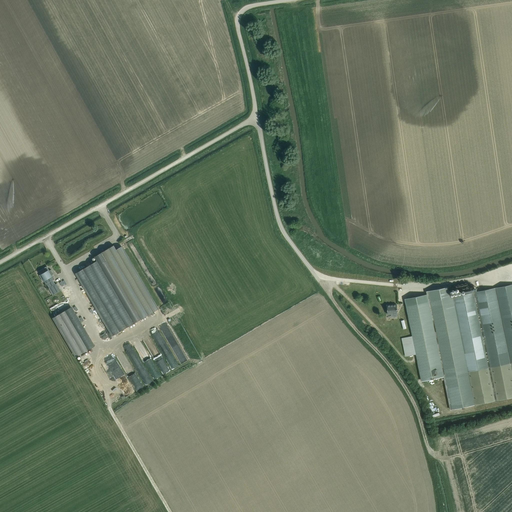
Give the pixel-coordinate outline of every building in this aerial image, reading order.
[(121,246),(115,249),(113,245),(94,256),(97,261),(76,272),(113,335),(157,309),(121,246)] [(46,284),(50,282),(54,279),(52,275),(53,274),(51,269),(49,270),(47,266),(38,271),(40,274),(39,275),(43,281),(44,280),(46,284)] [(57,283),(53,286),(49,288),(53,295),(61,290),(57,283)] [(511,285),(453,297),(450,286),(425,291),(426,295),(405,298),(421,382),(443,377),(450,410),(511,397),(511,285)] [(397,313),(397,309),(397,304),(387,305),(387,314),(391,314),(391,317),(394,316),(394,314),(397,313)] [(54,317),(77,356),(93,346),(71,307),(54,317)] [(110,359),(115,370),(119,368),(121,371),(125,369),(123,364),(118,366),(115,360),(120,358),(118,355),(110,359)] [(114,375),(116,374),(108,361),(105,362),(114,375)]
